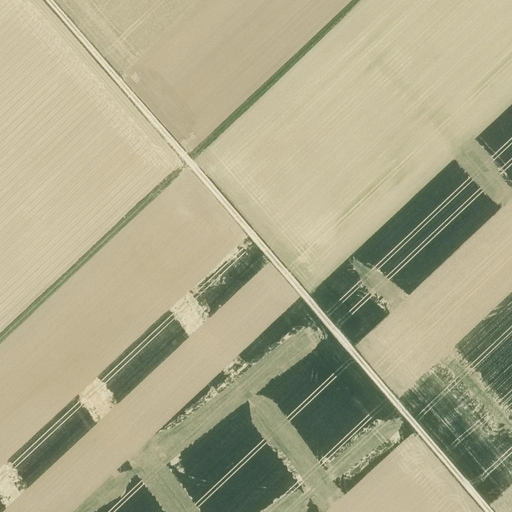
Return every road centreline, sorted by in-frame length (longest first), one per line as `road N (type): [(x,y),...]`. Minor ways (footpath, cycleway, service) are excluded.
road 1 (track): [(50,0),(491,511)]
road 2 (track): [(372,0),(0,351)]
